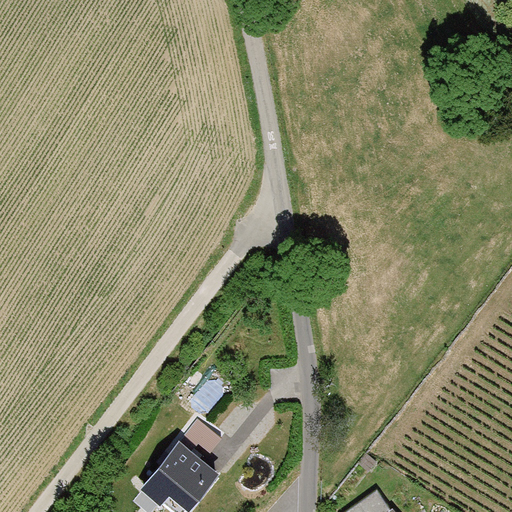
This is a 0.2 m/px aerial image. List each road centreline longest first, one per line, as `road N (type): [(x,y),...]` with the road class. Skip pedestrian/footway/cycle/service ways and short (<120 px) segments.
road 1 (track): [(42,511),(283,199)]
road 2 (residential): [(311,511),(283,199)]
road 3 (unclassified): [(283,199),(240,0)]
